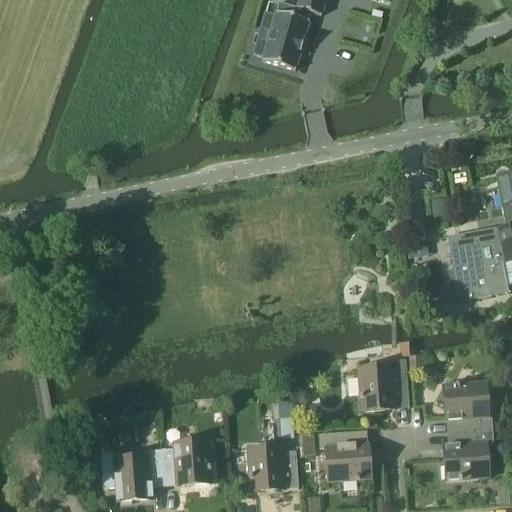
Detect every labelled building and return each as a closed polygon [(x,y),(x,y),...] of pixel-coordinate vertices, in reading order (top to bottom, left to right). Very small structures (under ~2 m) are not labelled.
[(304,41),(309,24),(306,24),(309,16),(320,19),(325,0),(299,0),(296,11),(278,6),(276,15),(275,15),(274,19),(264,16),(253,57),(262,60),(261,64),(295,73),(300,55),(304,41)] [(473,301),(506,295),(501,266),(511,263),(511,176),(496,180),(505,229),(448,240),(456,298),(472,295),(473,301)] [(430,204),(433,225),(449,223),(445,202),(430,204)] [(110,319),(106,300),(88,303),(92,323),(110,319)] [(436,301),(425,302),(427,316),(438,314),(436,301)] [(511,356),(502,358),(503,372),(511,371),(511,356)] [(421,374),(421,359),(408,360),(409,375),(421,374)] [(356,374),(359,416),(407,412),(403,363),(389,365),(390,371),(356,374)] [(447,438),(491,434),(490,420),(486,420),(483,386),(442,389),(444,426),(446,426),(447,438)] [(306,406),(310,403),(309,398),(306,394),(301,395),(298,398),(298,403),(302,407),(306,406)] [(293,421),(279,422),(280,441),(294,440),(293,421)] [(86,428),(87,442),(101,441),(100,427),(86,428)] [(492,447),(491,434),(447,438),(448,450),(442,450),(445,485),(488,482),(485,447),(492,447)] [(312,435),(301,436),(302,460),(313,459),(312,435)] [(368,483),(365,436),(317,439),(318,453),(324,453),(326,486),(368,483)] [(159,454),(162,487),(175,486),(175,488),(210,486),(207,445),(172,447),(172,453),(159,454)] [(280,450),(245,453),(249,494),(297,491),(294,455),(281,456),(280,450)] [(149,488),(162,487),(159,454),(146,455),(146,460),(114,463),(113,459),(110,456),(100,457),(102,492),(115,491),(116,504),(150,502),(149,488)] [(497,506),(508,506),(507,481),(496,481),(497,506)]
